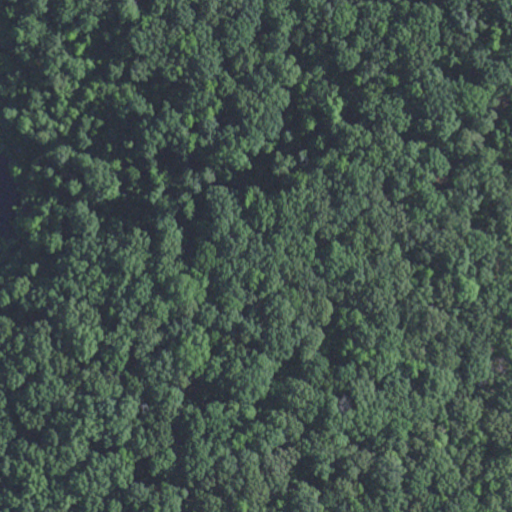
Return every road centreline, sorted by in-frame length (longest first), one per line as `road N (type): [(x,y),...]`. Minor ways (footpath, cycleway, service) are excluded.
road 1 (residential): [(511,87),(467,154),(441,177),(272,276)]
road 2 (residential): [(258,316),(272,276),(242,305),(218,363),(236,359),(258,316)]
